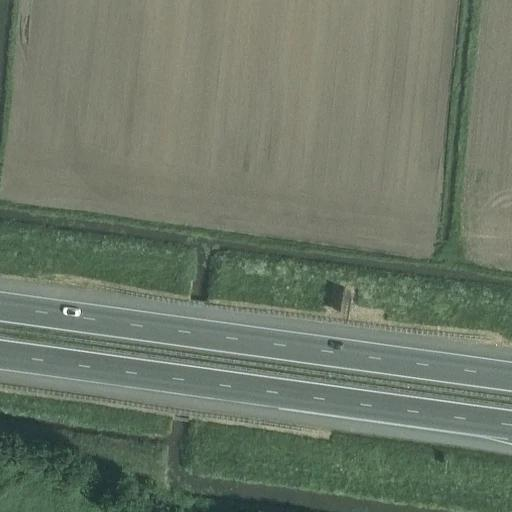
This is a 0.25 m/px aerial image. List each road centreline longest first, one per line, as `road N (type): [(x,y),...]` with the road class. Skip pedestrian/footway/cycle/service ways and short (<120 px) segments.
road 1 (motorway): [(0,355),(511,426)]
road 2 (motorway): [(511,377),(0,307)]
